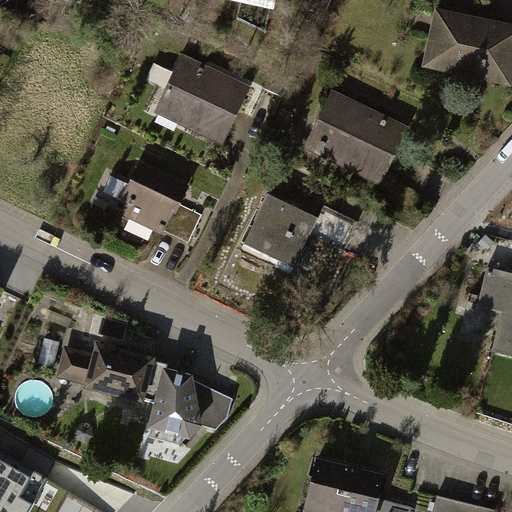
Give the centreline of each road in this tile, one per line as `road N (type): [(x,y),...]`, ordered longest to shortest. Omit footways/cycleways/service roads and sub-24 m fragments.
road 1 (residential): [(0,225),(310,379)]
road 2 (residential): [(511,158),(310,379)]
road 3 (residential): [(310,379),(511,456)]
road 4 (residential): [(310,379),(179,511)]
